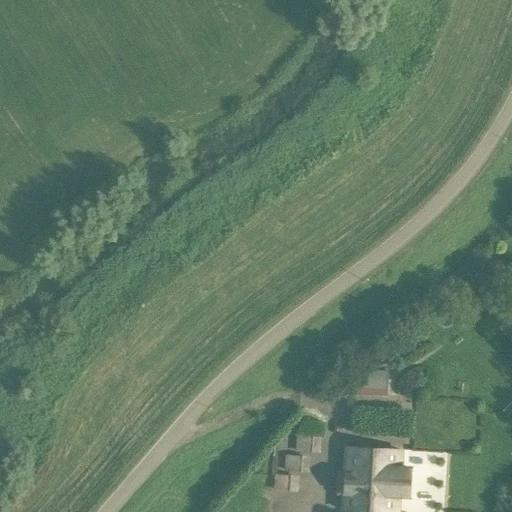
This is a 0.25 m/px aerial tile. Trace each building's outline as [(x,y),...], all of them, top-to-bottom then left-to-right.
[(511,314),(503,324),(511,331),(511,314)] [(349,371),(348,391),(388,393),(389,373),(349,371)] [(349,447),(345,511),(369,511),(398,511),(399,495),(412,496),(413,469),(401,468),(402,449),(349,447)] [(301,471),(302,454),(288,453),(287,470),(301,471)] [(277,473),(277,487),(291,487),(292,474),(277,473)]
